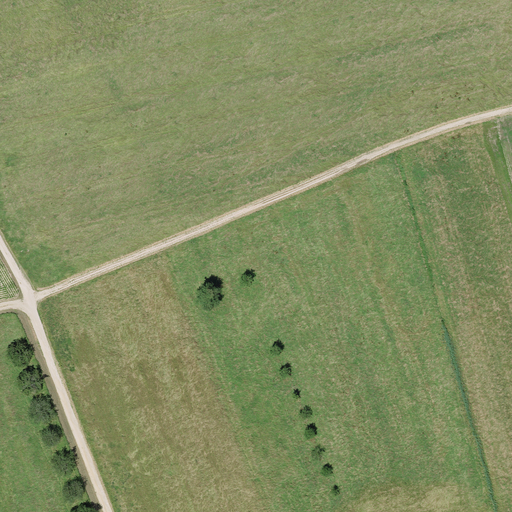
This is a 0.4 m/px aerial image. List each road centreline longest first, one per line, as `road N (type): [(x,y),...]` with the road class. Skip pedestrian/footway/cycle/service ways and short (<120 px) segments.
road 1 (track): [(0,312),(29,308),(369,154),(511,108)]
road 2 (track): [(104,511),(0,246)]
